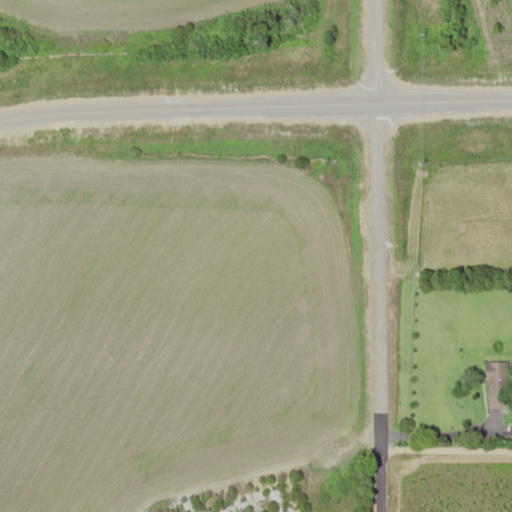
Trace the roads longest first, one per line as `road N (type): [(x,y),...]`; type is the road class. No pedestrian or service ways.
road 1 (tertiary): [(0,119),(511,97)]
road 2 (residential): [(378,511),(373,0)]
